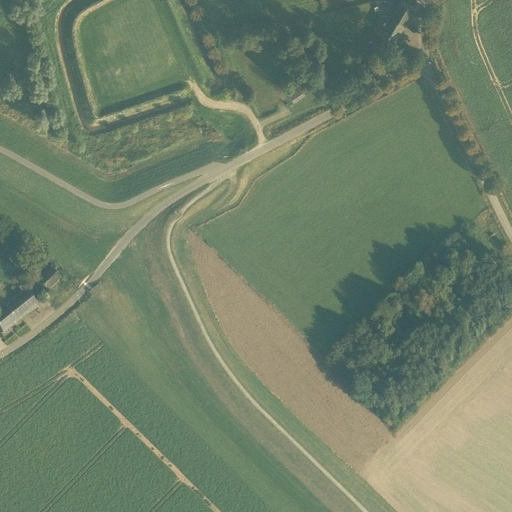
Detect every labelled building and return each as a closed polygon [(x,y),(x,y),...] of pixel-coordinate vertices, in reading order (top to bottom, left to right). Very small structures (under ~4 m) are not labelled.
[(415,8),(401,0),(399,0),(397,5),(392,2),(384,15),(390,18),(382,32),(396,40),(415,8)] [(425,275),(434,283),(448,267),(438,259),(425,275)] [(44,295),(60,279),(49,268),(33,285),(44,295)] [(419,296),(432,281),(425,275),(412,289),(419,296)] [(0,331),(3,335),(37,307),(28,296),(7,312),(0,318),(0,331)]
